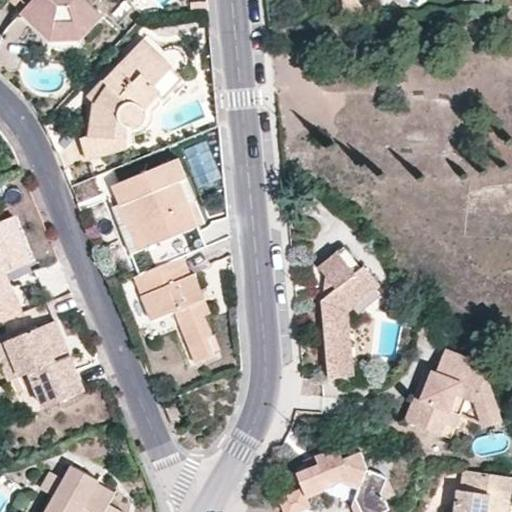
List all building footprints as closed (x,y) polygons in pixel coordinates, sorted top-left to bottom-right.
[(87,0),(24,0),(28,4),(40,15),(32,23),(51,40),(49,26),(78,25),(80,28),(98,11),(87,0)] [(209,10),(207,0),(201,0),(198,0),(199,11),(209,10)] [(40,15),(28,4),(21,12),(32,23),(40,15)] [(104,16),(98,11),(80,28),(78,25),(49,26),(51,40),(82,38),(104,16)] [(102,78),(88,93),(94,101),(89,135),(81,137),(90,160),(125,148),(127,125),(133,126),(135,126),(138,125),(141,124),(144,122),(146,119),(146,115),(145,109),(161,91),(155,84),(173,66),(144,37),(104,80),(102,78)] [(208,245),(191,201),(181,179),(188,176),(180,157),(114,184),(121,202),(119,202),(125,220),(127,219),(138,247),(131,250),(140,273),(186,254),(208,245)] [(197,199),(188,176),(181,179),(191,201),(197,199)] [(125,220),(119,202),(113,204),(131,250),(138,247),(127,219),(125,220)] [(0,220),(0,296),(13,292),(4,271),(1,263),(8,259),(11,268),(31,260),(13,215),(0,220)] [(351,312),(383,290),(368,268),(359,274),(343,250),(324,264),(331,274),(327,293),(328,295),(323,297),(331,376),(356,373),(351,312)] [(186,254),(140,273),(135,275),(152,319),(175,309),(197,364),(217,355),(210,336),(214,334),(206,314),(212,311),(206,296),(204,291),(195,270),(192,271),(186,254)] [(11,268),(8,259),(1,263),(4,271),(11,268)] [(0,319),(21,311),(13,292),(0,296),(0,319)] [(57,319),(13,337),(28,372),(44,406),(85,390),(70,353),(66,356),(59,341),(64,337),(57,319)] [(28,372),(13,337),(0,343),(0,359),(9,379),(28,372)] [(70,353),(64,337),(59,341),(66,356),(70,353)] [(440,372),(434,370),(431,379),(424,376),(408,420),(429,429),(434,416),(447,421),(458,391),(467,395),(479,399),(487,424),(503,419),(490,372),(474,366),(477,358),(449,347),(440,372)] [(427,367),(424,376),(431,379),(434,370),(427,367)] [(458,391),(447,421),(457,424),(467,395),(458,391)] [(178,402),(167,406),(174,424),(184,420),(178,402)] [(434,416),(429,429),(443,433),(447,421),(434,416)] [(328,450),(316,455),(320,464),(305,470),(299,472),(307,497),(325,491),(324,489),(345,480),(359,485),(356,496),(364,511),(380,511),(390,507),(383,492),(387,477),(371,473),(362,451),(344,458),(340,448),(329,453),(328,450)] [(320,464),(316,455),(306,459),(305,470),(320,464)] [(72,465),(64,478),(51,502),(45,511),(123,511),(109,503),(100,499),(107,486),(100,483),(101,482),(72,465)] [(511,476),(467,470),(465,490),(461,489),(458,511),(502,511),(504,506),(511,499),(511,476)] [(51,502),(64,478),(52,471),(38,495),(51,502)] [(115,491),(107,486),(100,499),(109,503),(115,491)] [(364,511),(356,496),(352,505),(355,511),(364,511)] [(511,511),(511,499),(504,506),(502,511),(511,511)]
